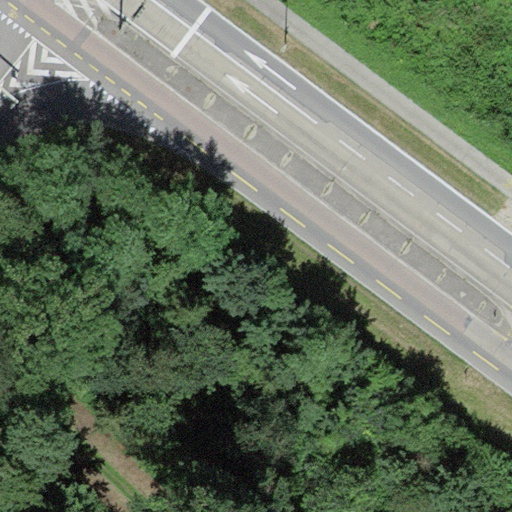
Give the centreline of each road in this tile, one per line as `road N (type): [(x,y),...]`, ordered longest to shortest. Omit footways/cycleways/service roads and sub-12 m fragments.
road 1 (primary): [(40,15),(511,367)]
road 2 (primary): [(511,281),(150,0)]
road 3 (track): [(0,367),(154,511)]
